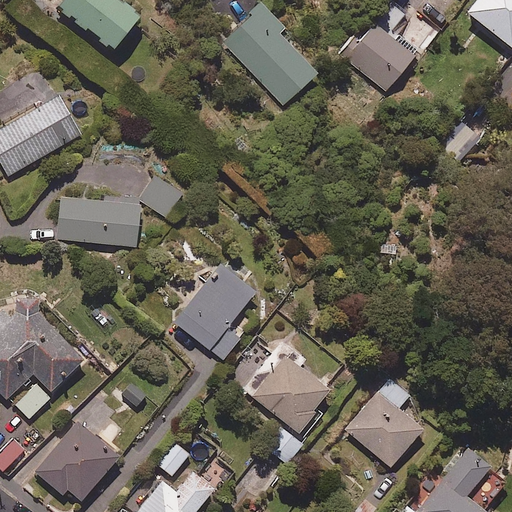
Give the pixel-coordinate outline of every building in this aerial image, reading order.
[(124,3),(119,0),(69,0),(58,16),(114,57),(140,22),(120,8),(124,3)] [(511,0),(480,0),(467,18),(511,52),(511,0)] [(285,34),(261,8),(223,44),(284,110),(317,79),(280,39),(285,34)] [(395,42),(376,26),(347,60),(387,94),(419,56),(398,38),(395,42)] [(80,140),(58,101),(0,133),(0,165),(8,180),(80,140)] [(483,140),(464,123),(447,142),(466,159),(483,140)] [(182,197),(154,180),(140,204),(168,220),(182,197)] [(140,210),(61,203),(57,243),(136,251),(140,210)] [(256,297),(216,266),(190,299),(193,302),(175,325),(223,364),(240,343),(228,333),(256,297)] [(0,398),(7,405),(33,379),(51,398),(84,365),(24,303),(11,316),(6,310),(0,316),(0,398)] [(305,366),(281,346),(273,357),(261,348),(232,384),(304,441),(322,418),(317,414),(331,397),(300,372),(305,366)] [(363,377),(350,368),(336,387),(349,396),(363,377)] [(410,401),(389,382),(345,433),(391,472),(423,435),(399,414),(410,401)] [(146,398),(131,386),(121,399),(136,411),(146,398)] [(48,402),(33,389),(14,411),(28,424),(48,402)] [(119,463),(78,427),(34,477),(58,499),(65,491),(82,506),(119,463)] [(303,450),(283,434),(247,477),(267,494),(303,450)] [(26,453),(14,441),(0,455),(0,470),(3,474),(26,453)] [(190,458),(176,447),(158,467),(172,479),(190,458)] [(491,473),(468,454),(419,511),(493,511),(473,494),(491,473)] [(200,511),(214,496),(191,477),(175,497),(162,486),(140,511),(200,511)] [(377,511),(364,502),(356,511),(377,511)]
